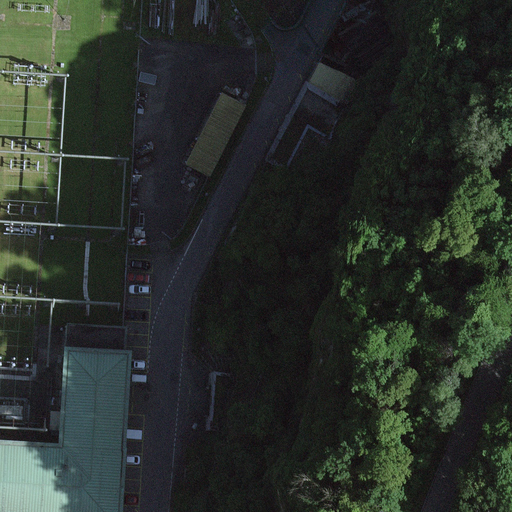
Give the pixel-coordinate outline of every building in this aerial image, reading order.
[(360,82),(322,61),(310,83),(350,103),(360,82)] [(330,140),(350,103),(310,83),(306,81),(265,160),(287,172),(310,129),(330,140)] [(184,159),(209,171),(242,100),(217,88),(184,159)] [(511,195),(413,268),(419,277),(462,335),(478,357),(511,331),(511,195)] [(124,348),(125,324),(62,321),(61,345),(124,348)] [(0,511),(122,511),(125,466),(131,353),(71,350),(66,444),(0,441),(0,511)]
